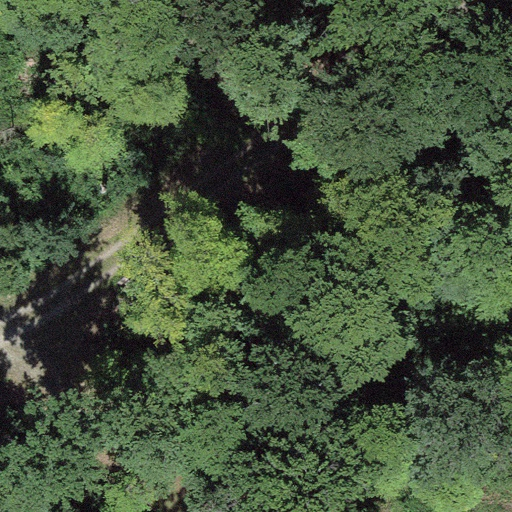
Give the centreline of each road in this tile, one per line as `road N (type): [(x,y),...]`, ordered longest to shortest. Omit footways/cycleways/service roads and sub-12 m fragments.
road 1 (track): [(0,337),(56,329),(80,267),(452,0)]
road 2 (track): [(188,511),(155,451),(0,270)]
